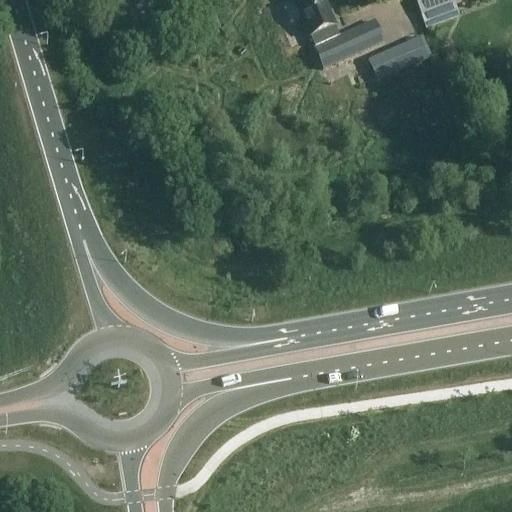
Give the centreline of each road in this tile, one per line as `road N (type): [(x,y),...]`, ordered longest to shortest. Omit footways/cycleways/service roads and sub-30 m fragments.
road 1 (motorway): [(286,339),(219,336),(145,306),(71,213)]
road 2 (primary): [(511,299),(286,339)]
road 3 (motorway): [(164,511),(168,469),(195,424),(243,396),(316,375)]
road 4 (motorway): [(71,213),(7,0)]
road 5 (primary): [(316,375),(511,339)]
road 6 (primary): [(174,395),(316,375)]
road 7 (primary): [(0,422),(53,415),(107,441),(127,441)]
road 8 (motorway): [(108,338),(71,213)]
road 9 (primary): [(108,338),(57,381),(0,400)]
road 10 (primary): [(286,339),(168,367)]
